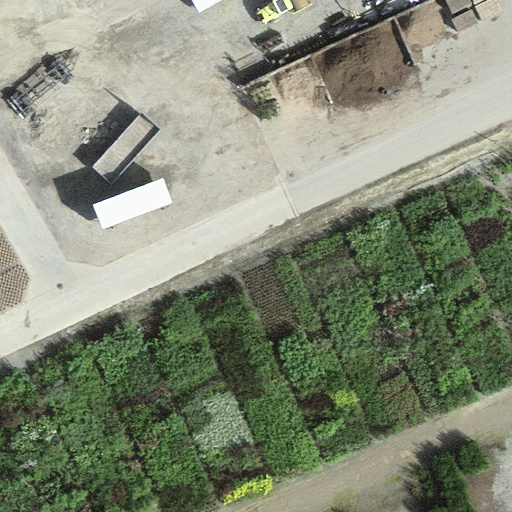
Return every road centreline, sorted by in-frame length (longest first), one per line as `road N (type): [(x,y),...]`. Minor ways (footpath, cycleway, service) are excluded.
road 1 (track): [(511,111),(0,348)]
road 2 (track): [(0,79),(133,0)]
road 3 (track): [(0,202),(59,320)]
